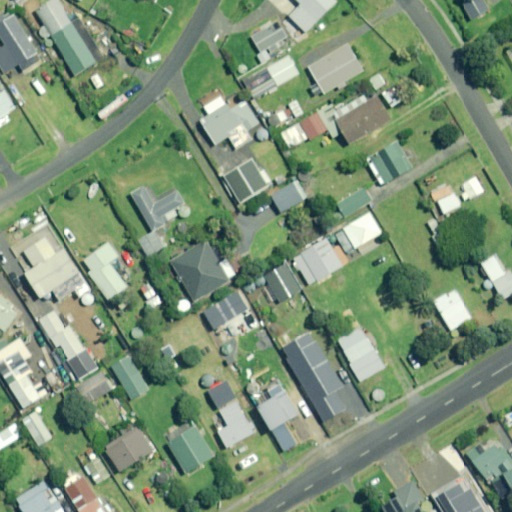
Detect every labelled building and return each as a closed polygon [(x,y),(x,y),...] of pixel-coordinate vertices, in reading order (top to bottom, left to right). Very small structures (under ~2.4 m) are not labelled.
[(74,25),(58,0),(54,0),(36,12),(45,27),(44,27),(43,27),(42,28),(41,29),(40,30),(40,31),(40,32),(40,33),(40,34),(40,35),(41,36),(41,37),(42,38),(43,38),(44,39),(45,39),(46,39),(47,39),(48,38),(49,38),(50,37),(51,37),(76,76),(104,58),(81,21),(74,25)] [(335,0),(296,0),(301,5),(289,18),(305,34),(337,2),(335,0)] [(488,11),(481,0),(470,0),(462,5),(471,21),(488,11)] [(0,47),(0,67),(4,75),(18,66),(23,74),(43,62),(32,44),(34,43),(30,35),(27,37),(9,7),(0,12),(0,41),(3,46),(0,47)] [(276,31),(272,24),(250,38),(260,55),(268,50),(271,55),(293,42),(283,26),(276,31)] [(336,88),(338,91),(346,87),(344,83),(363,72),(348,45),(308,68),(324,95),(336,88)] [(299,75),(289,57),(267,70),(277,87),(299,75)] [(269,91),(259,74),(250,80),(260,97),(269,91)] [(0,128),(11,122),(7,115),(19,108),(0,79),(0,128)] [(261,124),(242,95),(230,103),(220,88),(198,102),(208,116),(199,122),(216,148),(228,140),(235,152),(255,140),(249,131),(261,124)] [(335,122),(342,135),(348,146),(391,123),(378,99),(335,122)] [(303,114),(296,101),(289,105),(296,118),(303,114)] [(342,135),(335,122),(328,108),(280,133),(289,150),(307,141),(308,143),(328,132),(333,140),(342,135)] [(288,120),(283,111),(268,119),(273,128),(288,120)] [(264,127),(254,133),(260,143),(270,137),(264,127)] [(413,168),(398,143),(367,161),(382,187),(413,168)] [(242,203),(272,185),(264,171),(260,174),(252,161),(226,177),(242,203)] [(294,175),(287,164),(280,169),(286,180),(294,175)] [(460,195),(465,203),(469,200),(471,203),(486,193),(475,177),(462,186),(465,191),(460,195)] [(304,201),(294,183),(271,196),(281,214),(304,201)] [(167,225),(166,223),(177,217),(174,210),(184,204),(177,191),(154,204),(146,188),(130,197),(151,234),(167,225)] [(371,203),(364,191),(329,211),(336,223),(371,203)] [(454,194),(437,204),(444,216),(460,206),(454,194)] [(440,215),(427,223),(434,235),(430,237),(438,251),(456,241),(440,215)] [(92,288),(82,273),(67,250),(65,252),(47,224),(10,249),(33,285),(30,286),(39,301),(51,293),(58,303),(76,291),(79,296),(92,288)] [(163,248),(155,233),(140,242),(148,256),(163,248)] [(308,287),(315,284),(343,268),(339,259),(346,255),(341,246),(334,250),(327,237),(291,257),(308,287)] [(164,264),(177,285),(181,283),(194,305),(233,282),(231,279),(238,275),(229,259),(221,264),(207,239),(164,264)] [(111,264),(120,258),(109,244),(84,262),(91,272),(88,274),(110,303),(129,289),(111,264)] [(507,274),(496,256),(482,264),(503,300),(511,294),(511,274),(510,271),(507,274)] [(286,263),(266,275),(282,302),(302,291),(286,263)] [(315,284),(308,287),(304,289),(313,306),(323,300),(315,284)] [(391,285),(367,299),(388,335),(412,321),(391,285)] [(447,296),(445,293),(431,302),(450,333),(474,318),(457,290),(447,296)] [(205,313),(215,330),(249,310),(239,293),(205,313)] [(0,330),(3,333),(21,310),(0,295),(0,330)] [(36,322),(48,341),(50,339),(56,349),(60,347),(70,362),(86,351),(70,326),(67,328),(62,321),(60,322),(53,310),(36,322)] [(361,325),(337,340),(351,363),(348,366),(358,384),(386,368),(361,325)] [(21,371),(8,348),(0,352),(0,380),(1,382),(21,371)] [(149,391),(127,355),(109,366),(131,402),(149,391)] [(308,382),(306,379),(299,385),(317,408),(340,390),(325,369),(308,382)] [(26,371),(6,384),(23,411),(43,398),(26,371)] [(101,371),(76,387),(88,407),(114,391),(101,371)] [(251,397),(262,390),(254,379),(243,387),(251,397)] [(257,408),(271,432),(283,455),(297,447),(284,424),(286,423),(300,415),(287,391),(282,382),(268,390),(273,399),(257,408)] [(221,390),(223,394),(219,396),(223,405),(236,399),(231,390),(229,391),(227,387),(221,390)] [(254,433),(236,403),(220,412),(228,427),(217,434),(226,450),(254,433)] [(37,411),(20,422),(38,449),(55,439),(37,411)] [(192,421),(166,437),(172,447),(168,449),(185,476),(215,457),(192,421)] [(15,422),(0,432),(0,451),(24,435),(15,422)] [(138,429),(103,450),(119,476),(153,455),(138,429)] [(464,453),(490,488),(504,478),(511,489),(511,464),(497,445),(486,453),(478,443),(464,453)] [(452,445),(433,457),(439,466),(458,453),(452,445)] [(112,476),(94,448),(78,459),(96,487),(112,476)] [(60,486),(64,492),(76,511),(114,511),(109,503),(105,506),(100,497),(97,499),(80,473),(75,476),(74,473),(65,479),(66,482),(64,483),(60,486)] [(52,490),(48,485),(46,480),(42,482),(17,499),(21,505),(18,506),(21,511),(65,511),(56,497),(52,490)] [(380,511),(420,511),(418,505),(422,503),(412,482),(392,491),(394,496),(377,504),(380,511)]
